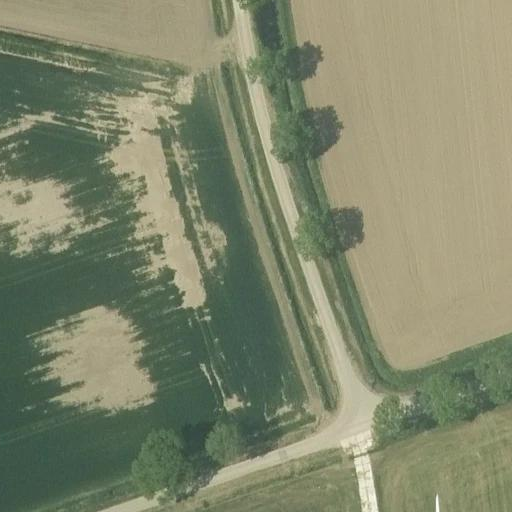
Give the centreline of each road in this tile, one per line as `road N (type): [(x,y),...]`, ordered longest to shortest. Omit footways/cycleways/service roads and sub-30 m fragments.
road 1 (unclassified): [(364,427),(253,108),(238,0)]
road 2 (unclassified): [(122,511),(364,427)]
road 3 (unclassified): [(364,427),(511,376)]
